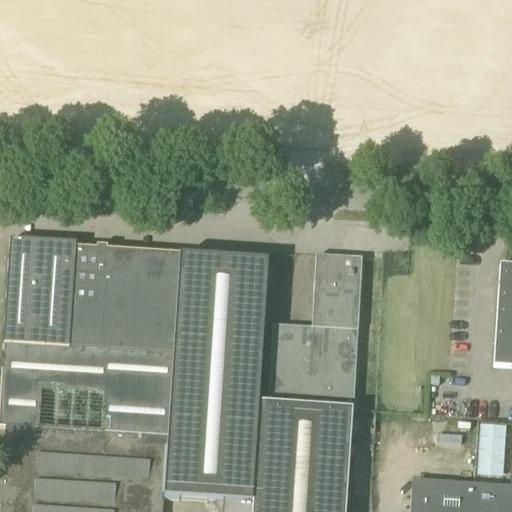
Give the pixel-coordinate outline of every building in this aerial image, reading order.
[(0,368),(0,378),(169,390),(177,258),(74,252),(74,247),(8,242),(1,348),(0,368)] [(343,511),(350,414),(257,408),(258,396),(267,264),(177,258),(169,390),(162,502),(214,505),(213,511),(214,511),(343,511)] [(352,403),(361,261),(315,259),(311,331),(306,400),(352,403)] [(511,369),(511,267),(499,267),(492,368),(511,369)] [(272,329),(271,349),(268,398),(306,400),(311,331),(272,329)] [(0,427),(4,428),(0,495),(0,511),(161,511),(162,502),(169,390),(0,378),(0,427)] [(411,511),(511,511),(511,490),(413,484),(411,511)]
